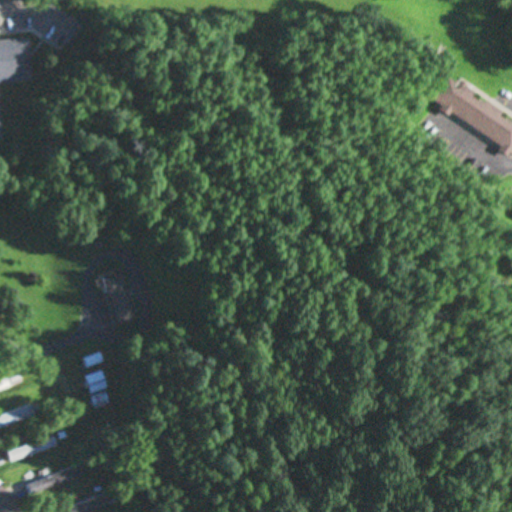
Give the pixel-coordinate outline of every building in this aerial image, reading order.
[(0,143),(2,143),(0,104),(0,84),(33,82),(30,39),(0,41),(0,143)] [(511,120),(511,121),(444,76),(428,101),(511,156),(511,120)] [(121,271),(92,278),(95,290),(104,287),(113,326),(133,321),(121,271)] [(0,390),(12,386),(8,376),(0,379),(0,390)] [(0,428),(33,417),(30,406),(0,416),(0,428)] [(56,449),(54,439),(7,451),(10,461),(56,449)] [(30,484),(35,498),(82,480),(77,466),(30,484)] [(58,511),(90,511),(110,504),(106,493),(58,511)]
